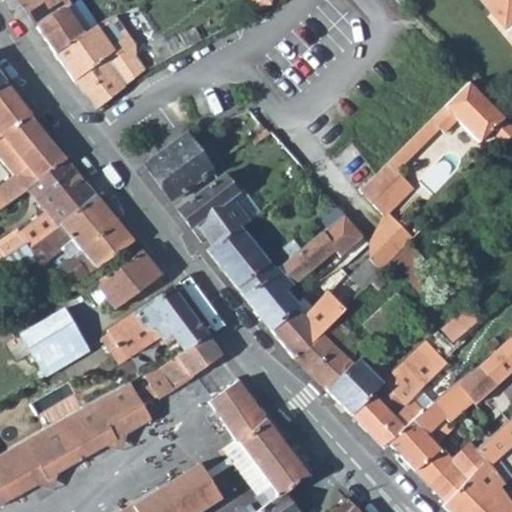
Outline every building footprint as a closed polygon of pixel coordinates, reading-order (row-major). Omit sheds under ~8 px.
[(16,0),(53,52),(82,30),(65,6),(69,3),(66,0),(16,0)] [(269,0),(251,0),(256,8),(269,1),(269,0)] [(511,0),(479,0),(511,36),(511,0)] [(82,30),(53,52),(93,105),(140,69),(143,67),(128,46),(134,43),(113,13),(82,30)] [(172,35),(179,48),(206,34),(199,21),(172,35)] [(128,46),(143,67),(149,64),(134,43),(128,46)] [(0,132),(27,114),(28,112),(1,79),(0,79),(0,132)] [(488,130),(502,144),(511,133),(511,125),(467,81),(459,89),(431,116),(438,123),(444,130),(455,119),(477,141),(488,130)] [(0,132),(0,158),(12,174),(0,183),(0,194),(3,200),(24,185),(62,157),(27,114),(0,132)] [(385,161),(409,186),(417,179),(399,161),(438,123),(431,116),(385,161)] [(261,126),(247,136),(252,142),(266,132),(261,126)] [(184,131),(142,163),(169,199),(209,168),(184,131)] [(0,257),(23,242),(25,245),(92,194),(62,157),(24,185),(49,218),(41,224),(40,222),(22,234),(17,227),(0,238),(0,257)] [(374,172),(356,189),(359,193),(362,190),(373,201),(370,204),(380,214),(383,211),(409,186),(385,161),(374,172)] [(221,173),(175,207),(189,226),(195,222),(213,245),(247,218),(231,195),(235,191),(221,173)] [(359,193),(370,204),(373,201),(362,190),(359,193)] [(0,278),(1,278),(4,282),(37,259),(41,263),(62,248),(70,259),(49,273),(59,290),(131,241),(92,194),(25,245),(23,242),(0,257),(0,278)] [(273,267),(242,293),(269,328),(296,302),(284,289),(332,248),(338,255),(362,233),(358,228),(340,211),(299,246),(282,260),(273,267)] [(369,257),(380,268),(391,257),(407,241),(410,238),(383,211),(380,214),(367,242),(369,257)] [(213,245),(207,250),(242,293),(273,267),(246,234),(254,227),(247,218),(213,245)] [(274,251),(282,260),(299,246),(291,237),(274,251)] [(407,241),(391,257),(409,276),(417,269),(434,286),(440,281),(430,272),(433,269),(407,241)] [(138,250),(93,282),(112,308),(158,276),(138,250)] [(349,276),(360,288),(368,280),(378,270),(380,268),(369,257),(349,276)] [(378,270),(368,280),(376,288),(386,278),(378,270)] [(105,336),(113,349),(118,346),(116,343),(141,327),(153,327),(158,335),(164,343),(173,339),(181,350),(189,345),(205,335),(168,288),(106,330),(109,334),(105,336)] [(296,302),(269,328),(291,357),(317,331),(342,306),(325,289),(310,305),(301,296),(296,302)] [(363,323),(377,339),(410,309),(395,293),(363,323)] [(468,303),(436,329),(449,342),(479,318),(468,303)] [(33,357),(78,331),(64,306),(19,332),(33,357)] [(317,331),(291,357),(324,388),(352,362),(346,357),(360,341),(339,320),(323,335),(317,331)] [(118,346),(125,356),(158,335),(153,327),(141,327),(116,343),(118,346)] [(352,362),(324,388),(347,411),(369,391),(391,413),(416,390),(426,380),(443,364),(446,362),(443,358),(454,347),(449,342),(436,329),(391,370),(368,346),(352,362)] [(33,357),(43,373),(44,375),(88,350),(78,331),(33,357)] [(428,404),(387,439),(414,469),(439,447),(432,439),(451,422),(447,418),(470,397),(473,400),(511,365),(511,331),(496,346),(456,380),(439,394),(428,404)] [(0,501),(153,419),(144,405),(159,396),(182,379),(218,355),(205,335),(189,345),(181,350),(155,368),(144,374),(150,384),(136,392),(129,381),(86,402),(81,406),(0,450),(0,501)] [(491,336),(484,343),(489,349),(497,342),(491,336)] [(443,364),(426,380),(439,394),(456,380),(443,364)] [(206,402),(233,440),(234,440),(251,464),(242,470),(259,493),(255,496),(262,505),(279,492),(305,474),(262,418),(236,379),(206,402)] [(369,391),(347,411),(382,444),(387,439),(428,404),(416,390),(391,413),(369,391)] [(511,416),(473,447),(482,459),(486,463),(511,440),(511,416)] [(233,440),(216,452),(219,457),(225,453),(239,472),(242,470),(251,464),(234,440),(233,440)] [(448,457),(425,481),(443,501),(482,459),(473,447),(466,440),(453,452),(458,457),(453,462),(448,457)] [(439,447),(414,469),(425,481),(448,457),(439,447)] [(453,452),(448,457),(453,462),(458,457),(453,452)] [(443,501),(439,505),(446,511),(461,511),(498,484),(502,481),(486,463),(482,459),(443,501)] [(196,511),(220,497),(199,463),(119,511),(196,511)] [(511,511),(511,500),(498,484),(461,511),(511,511)] [(251,511),(291,511),(294,510),(279,492),(262,505),(251,511)] [(356,511),(343,497),(334,507),(332,507),(327,511),(356,511)]
